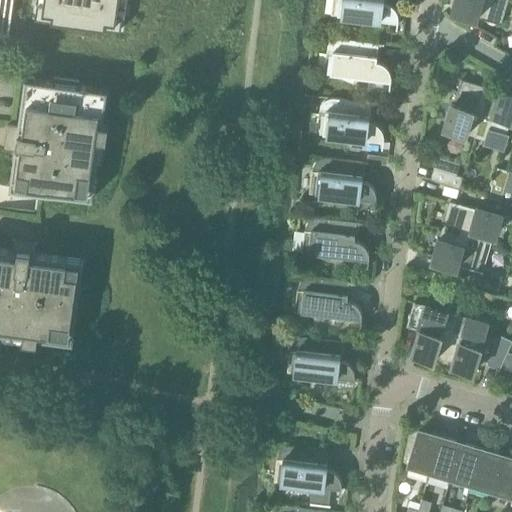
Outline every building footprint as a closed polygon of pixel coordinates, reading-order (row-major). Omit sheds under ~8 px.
[(0,0),(0,38),(8,40),(8,38),(2,37),(7,0),(0,0)] [(37,2),(34,18),(120,30),(122,14),(116,13),(118,0),(42,0),(42,3),(37,2)] [(398,22),(399,20),(399,18),(398,15),(398,13),(397,11),(396,9),(394,7),(393,6),(391,5),(389,3),(387,3),(384,2),(383,0),(339,0),(338,15),(341,15),(341,16),(360,23),(362,18),(398,22)] [(502,25),(509,0),(454,0),(451,12),(477,20),(477,18),(502,25)] [(391,82),(391,79),(391,77),(391,75),(390,73),(390,71),(388,69),(387,67),(385,65),(383,64),(381,63),(379,62),(376,62),(379,44),(342,39),(339,39),(337,39),(335,40),(333,41),(332,42),(330,44),(329,46),(328,47),(327,49),(327,52),(327,54),(333,54),(330,74),(333,75),(353,83),(355,77),(391,82)] [(95,175),(97,160),(88,159),(90,145),(104,147),(107,125),(103,124),(104,112),(90,110),(93,87),(78,85),(79,81),(53,77),(52,81),(24,77),(17,125),(7,124),(7,126),(11,126),(8,148),(4,147),(3,149),(14,150),(9,187),(78,196),(81,173),(95,175)] [(466,134),(475,137),(490,88),(461,79),(454,105),(452,104),(444,130),(466,136),(466,134)] [(511,121),(511,93),(500,89),(499,90),(490,88),(475,137),(504,146),(511,121)] [(374,122),(372,122),(369,121),(371,103),(334,99),(332,99),(331,99),(329,99),(327,100),(326,101),(324,102),(323,103),(322,104),(321,106),(321,108),(320,109),(320,113),(326,114),(323,134),(326,134),(326,135),(345,142),(348,137),(384,141),(384,138),(384,136),(384,134),(383,132),(382,131),(381,129),(380,127),(379,126),(377,124),(376,123),(374,122)] [(376,201),(377,198),(377,195),(376,193),(375,191),(374,188),(373,186),(371,185),(369,183),(367,182),(365,181),(362,181),(364,163),(327,158),(325,158),(323,158),(321,159),(319,160),(317,161),(316,163),(315,164),(314,166),(313,168),(313,170),(312,173),(318,173),(316,193),(319,194),(318,194),(338,202),(340,196),(376,201)] [(430,180),(460,189),(463,177),(434,168),(430,180)] [(501,201),(510,171),(498,168),(489,197),(501,201)] [(511,172),(510,171),(501,201),(511,204),(511,172)] [(494,236),(496,236),(502,214),(508,215),(511,204),(489,197),(485,212),(477,207),(476,209),(451,201),(442,230),(492,245),(494,236)] [(369,260),(369,258),(369,256),(369,253),(368,251),(367,249),(366,247),(365,245),(363,244),(361,243),(359,242),(357,241),(354,240),(356,222),(320,218),(318,218),(316,218),(314,218),(312,219),(310,221),(309,222),(307,224),(306,226),(305,228),(305,230),(305,232),(311,233),(308,253),(311,253),(311,254),(331,261),(333,256),(369,260)] [(501,277),(485,267),(492,245),(442,230),(439,239),(438,239),(431,260),(458,268),(455,277),(497,290),(501,277)] [(37,338),(49,339),(61,341),(63,326),(75,328),(77,314),(81,314),(84,288),(80,288),(84,259),(36,252),(37,242),(36,242),(35,246),(13,243),(14,239),(12,238),(11,249),(0,247),(0,332),(2,333),(3,324),(24,326),(22,341),(36,343),(37,338)] [(352,301),(350,300),(347,300),(349,282),(312,277),(310,277),(308,278),(306,278),(304,279),(302,280),(301,282),(300,284),(299,286),(298,288),(298,292),(303,292),(301,312),(304,313),(324,321),(326,316),(362,320),(362,317),(362,315),(362,313),(361,311),(360,309),(359,307),(358,305),(356,304),(354,302),(352,301)] [(415,301),(408,325),(419,328),(415,342),(413,349),(412,355),(413,355),(416,356),(433,361),(434,358),(443,361),(457,315),(430,308),(431,306),(415,301)] [(457,315),(443,361),(452,364),(452,366),(468,371),(472,372),(473,373),(474,368),(477,361),(478,356),(488,359),(486,364),(499,370),(501,365),(507,352),(511,341),(511,340),(500,334),(498,339),(483,335),(487,323),(485,322),(485,324),(457,315)] [(345,361),(343,360),(340,359),(342,341),(305,337),(303,337),(301,337),(299,338),(297,339),(295,340),(294,341),(292,343),(291,345),(291,347),(290,349),(290,351),(296,352),(294,372),(297,372),(297,373),(316,381),(318,375),(355,379),(355,377),(355,375),(354,373),(354,370),(353,368),(352,366),(350,365),(349,363),(347,362),(345,361)] [(511,353),(507,352),(501,365),(511,370),(511,353)] [(429,472),(440,436),(418,429),(407,466),(429,472)] [(429,472),(450,478),(461,442),(440,436),(429,472)] [(481,448),(461,442),(450,478),(470,485),(481,448)] [(303,490),(303,489),(310,492),(311,503),(329,505),(331,487),(341,488),(341,486),(342,484),(341,482),(341,479),(340,477),(339,475),(337,474),(336,472),(334,471),(332,470),(329,469),(326,468),(329,450),(291,446),(289,446),(287,446),(285,447),(283,448),(282,449),(280,451),(279,452),(278,454),(278,456),(277,458),(277,460),(283,461),(281,481),(283,481),(283,482),(303,490)] [(470,485),(491,491),(502,454),(481,448),(470,485)] [(511,496),(511,457),(502,454),(491,491),(511,497),(511,496)] [(264,483),(266,489),(269,490),(273,483),(265,479),(264,483)]
